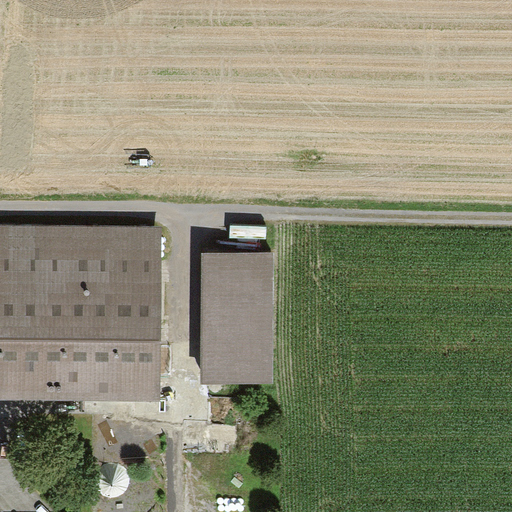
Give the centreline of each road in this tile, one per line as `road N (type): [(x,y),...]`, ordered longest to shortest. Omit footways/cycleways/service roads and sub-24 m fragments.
road 1 (track): [(292,213),(0,215)]
road 2 (track): [(292,213),(511,217)]
